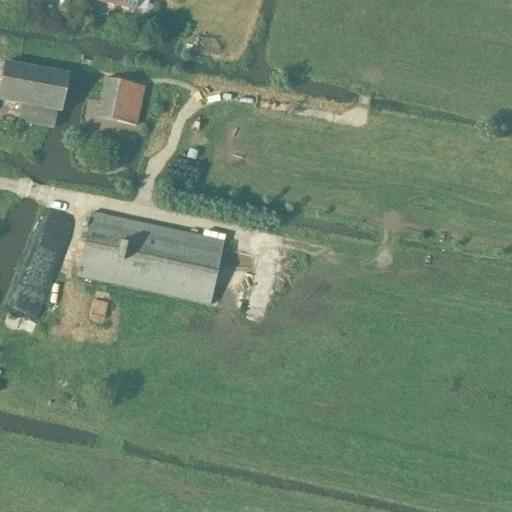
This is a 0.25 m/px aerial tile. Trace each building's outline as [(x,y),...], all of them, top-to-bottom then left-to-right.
[(98,0),(133,9),(135,0),(98,0)] [(0,101),(21,106),(56,113),(60,114),(68,77),(4,64),(0,84),(0,101)] [(105,80),(96,119),(132,127),(141,88),(105,80)] [(18,124),(49,130),(53,131),(56,113),(21,106),(18,124)] [(90,213),(88,220),(75,278),(209,307),(223,242),(90,213)] [(46,215),(32,252),(60,263),(74,225),(46,215)]
